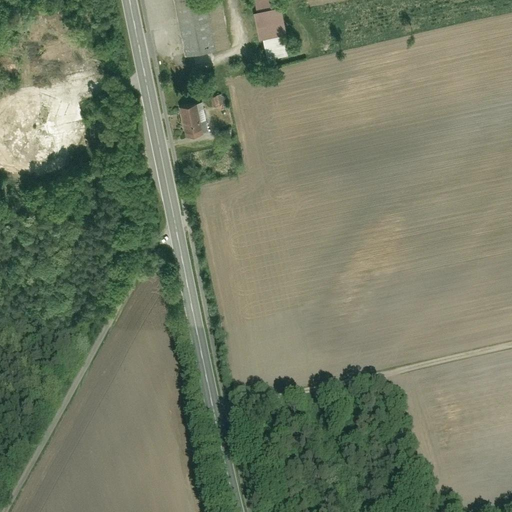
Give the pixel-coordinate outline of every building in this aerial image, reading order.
[(176,0),(188,57),(236,47),(226,0),(176,0)] [(259,7),(264,37),(292,32),(287,2),(280,3),(279,0),(258,0),(260,7),(259,7)] [(268,39),(272,57),(292,53),(288,35),(268,39)] [(211,97),(213,110),(223,108),(220,95),(211,97)] [(179,108),(187,138),(204,134),(196,104),(179,108)] [(219,133),(221,141),(234,139),(233,130),(219,133)]
